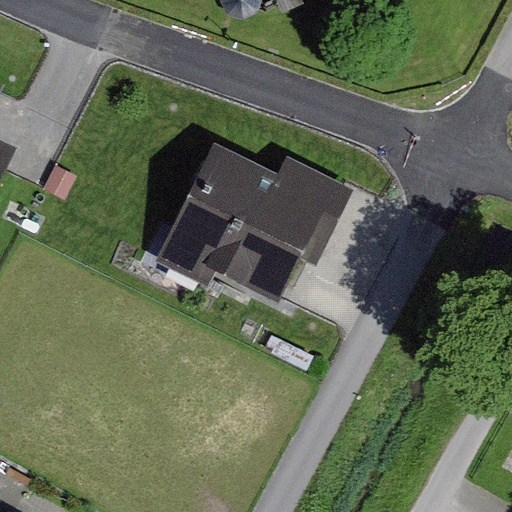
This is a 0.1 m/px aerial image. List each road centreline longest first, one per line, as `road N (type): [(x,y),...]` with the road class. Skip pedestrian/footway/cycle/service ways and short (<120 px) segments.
road 1 (residential): [(473,153),(56,0)]
road 2 (residential): [(275,511),(473,153)]
road 3 (track): [(511,386),(443,511)]
